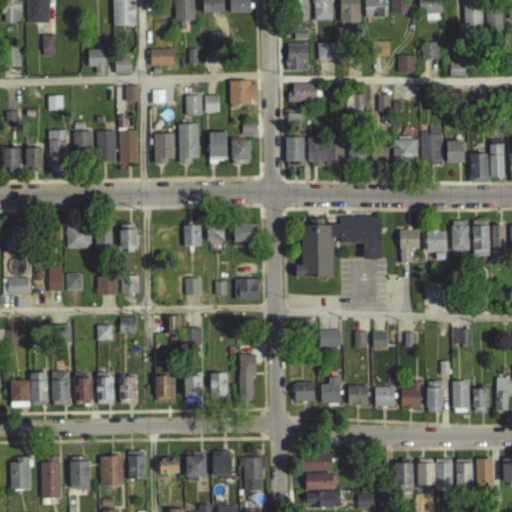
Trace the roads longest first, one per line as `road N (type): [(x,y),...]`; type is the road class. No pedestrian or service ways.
road 1 (residential): [(276,511),(265,0)]
road 2 (residential): [(511,191),(0,195)]
road 3 (residential): [(511,433),(0,432)]
